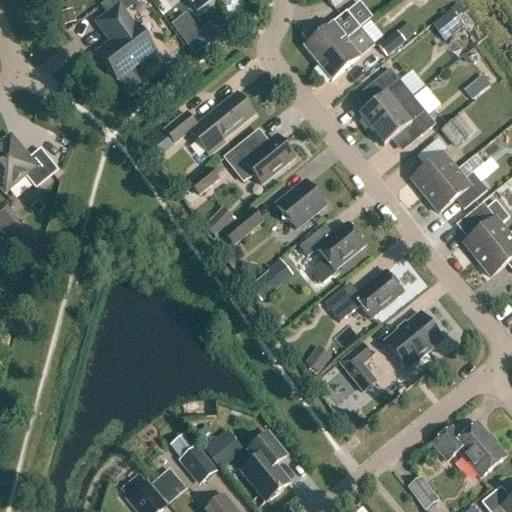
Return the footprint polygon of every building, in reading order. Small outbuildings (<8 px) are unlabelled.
[(189,0),(199,11),(212,0),(189,0)] [(325,0),(334,11),(348,0),(325,0)] [(97,54),(117,81),(155,53),(135,26),(134,27),(119,7),(96,24),(111,44),(97,54)] [(74,24),(70,11),(57,14),(61,28),(74,24)] [(431,27),(444,43),(463,27),(450,11),(431,27)] [(346,13),(303,49),(317,66),(360,30),(346,13)] [(201,32),(186,43),(196,57),(222,37),(212,24),(201,32)] [(378,50),(386,59),(416,34),(408,25),(378,50)] [(360,30),(317,66),(331,83),(374,48),(360,30)] [(418,92),(428,86),(418,69),(407,76),(418,92)] [(358,117),(371,133),(398,110),(392,103),(407,91),(390,70),(370,86),(380,99),(358,117)] [(466,90),(474,99),(490,86),(482,77),(466,90)] [(204,121),(196,127),(189,134),(209,158),(225,145),(222,143),(254,117),(236,95),(204,121)] [(419,106),(412,98),(398,110),(371,133),(384,148),(406,130),(416,143),(436,127),(419,106)] [(186,115),(164,132),(175,146),(189,134),(196,127),(186,115)] [(467,139),(453,122),(441,133),(455,150),(467,139)] [(252,176),(261,187),(295,161),(288,153),(289,150),(284,144),(281,144),(279,141),(269,148),(257,133),(224,160),(243,184),(252,176)] [(0,189),(5,196),(26,178),(36,190),(58,172),(40,151),(30,159),(10,136),(0,144),(0,189)] [(411,181),(425,198),(456,172),(442,155),(411,181)] [(190,187),(199,197),(218,182),(209,171),(190,187)] [(425,198),(439,215),(455,202),(463,212),(487,192),(473,175),(464,182),(456,172),(425,198)] [(289,224),(295,231),(324,207),(305,184),(296,191),(289,194),(290,196),(276,207),(282,215),(281,223),(289,224)] [(463,245),(477,263),(509,237),(500,227),(509,220),(495,203),(472,222),(479,232),(463,245)] [(223,210),(205,229),(214,238),(232,219),(223,210)] [(223,235),(233,248),(262,224),(252,212),(223,235)] [(3,213),(0,216),(0,234),(10,246),(22,236),(3,213)] [(316,251),(324,262),(313,271),(312,276),(319,284),(323,284),(336,274),(335,273),(365,248),(347,225),(327,242),(320,232),(299,249),(307,258),(316,251)] [(477,263),(491,279),(507,266),(511,272),(511,240),(509,237),(477,263)] [(32,251),(17,263),(33,281),(40,260),(32,251)] [(248,288),(259,301),(279,285),(276,282),(289,272),(279,260),(266,270),(267,272),(248,288)] [(236,278),(252,281),(254,267),(238,265),(236,278)] [(324,306),(339,324),(360,308),(371,321),(404,295),(385,272),(353,299),(345,289),(324,306)] [(420,315),(384,344),(407,371),(442,342),(420,315)] [(361,347),(339,365),(363,394),(376,384),(362,367),(371,359),(361,347)] [(447,463),(458,454),(480,480),(506,458),(478,425),(461,439),(452,429),(432,446),(447,463)] [(267,436),(248,451),(255,461),(241,472),(266,503),(288,485),(274,468),(285,459),(267,436)] [(217,473),(196,448),(181,461),(201,485),(217,473)] [(150,486),(167,507),(185,492),(168,471),(150,486)] [(125,498),(123,500),(132,511),(161,511),(166,508),(144,482),(142,484),(137,478),(120,491),(125,498)] [(405,488),(421,511),(422,511),(437,502),(419,478),(405,488)] [(511,511),(511,499),(511,501),(501,489),(482,505),(487,511),(511,511)] [(204,511),(236,511),(224,496),(204,511)]
